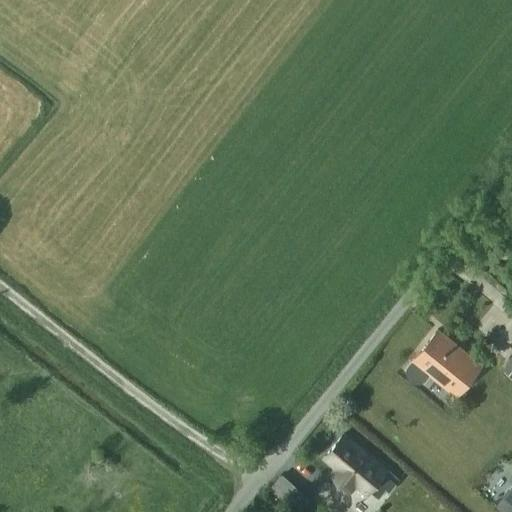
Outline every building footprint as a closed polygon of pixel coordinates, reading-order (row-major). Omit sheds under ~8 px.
[(430,371),(443,382),(457,393),(481,363),(438,329),(414,358),(414,359),(410,363),(408,367),(408,371),(409,375),(412,378),(415,379),(419,380),(423,378),(426,376),(430,371)] [(511,355),(503,368),(511,374),(511,355)] [(367,495),(371,490),(379,497),(387,487),(390,490),(399,480),(387,470),(343,433),(328,452),(339,461),(334,467),(329,472),(351,490),(355,485),(367,495)] [(277,485),(303,511),(318,497),(293,470),(277,485)] [(511,485),(496,505),(504,511),(510,511),(511,510),(511,485)]
